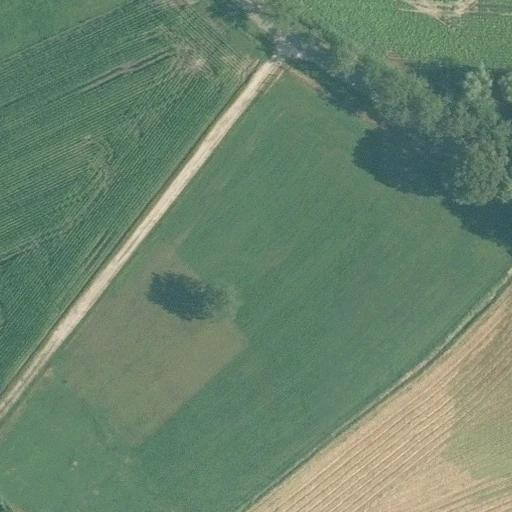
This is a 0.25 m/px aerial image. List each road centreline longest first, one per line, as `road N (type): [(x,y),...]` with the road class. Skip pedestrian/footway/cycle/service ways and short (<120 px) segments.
road 1 (track): [(292,40),(0,415)]
road 2 (unclassified): [(511,176),(237,0)]
